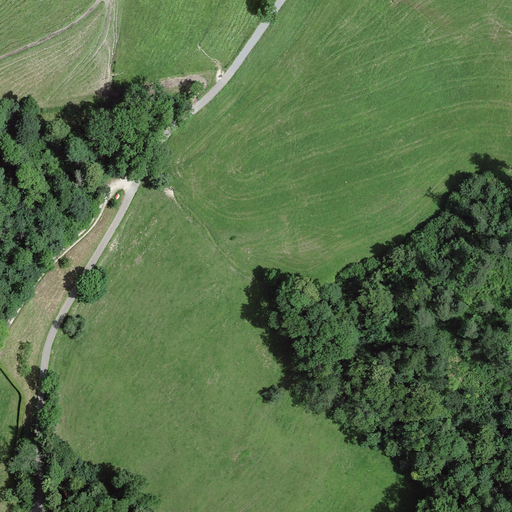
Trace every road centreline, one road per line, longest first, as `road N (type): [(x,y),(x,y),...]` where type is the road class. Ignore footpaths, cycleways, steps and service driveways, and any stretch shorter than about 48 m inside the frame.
road 1 (residential): [(36,511),(46,348),(118,214)]
road 2 (unclassified): [(282,0),(210,96),(166,134),(133,186)]
road 3 (track): [(133,186),(114,191),(36,278),(0,337)]
